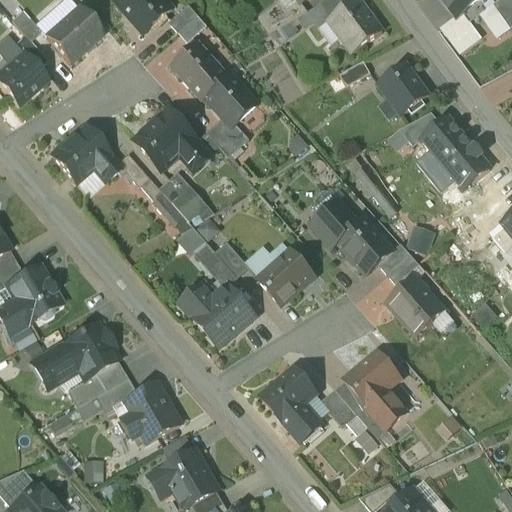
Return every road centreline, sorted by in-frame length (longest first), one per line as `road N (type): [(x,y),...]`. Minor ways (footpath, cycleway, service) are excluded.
road 1 (residential): [(0,156),(212,390)]
road 2 (residential): [(399,0),(511,148)]
road 3 (residential): [(212,390),(317,511)]
road 4 (residential): [(0,151),(136,73)]
road 5 (residential): [(212,390),(341,310)]
